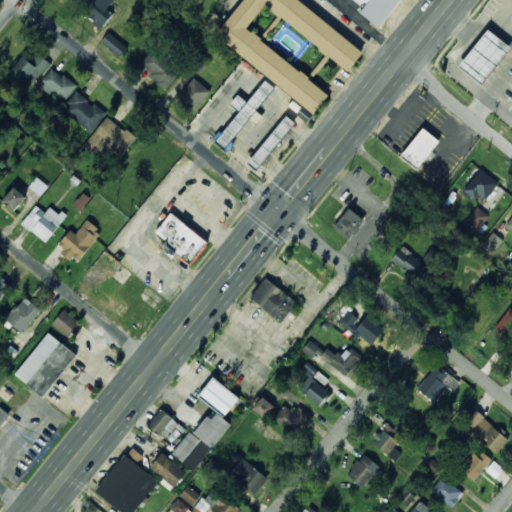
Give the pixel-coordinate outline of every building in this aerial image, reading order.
[(114,0),(87,0),(79,10),(102,29),(114,13),(108,9),(114,0)] [(365,50),(297,0),(244,0),(216,38),(316,113),(331,93),(246,30),(264,6),(350,70),(365,50)] [(353,0),(364,7),(360,13),(380,28),(400,0),(353,0)] [(482,85),(511,48),(489,29),(459,67),(482,85)] [(101,43),(120,58),(128,47),(108,33),(101,43)] [(139,66),(166,89),(181,73),(154,49),(139,66)] [(29,61),(23,56),(10,72),(30,88),(50,64),(37,52),(29,61)] [(77,86),(53,68),(40,86),(50,95),(53,91),(66,101),(77,86)] [(211,91),(194,78),(178,97),(195,111),(211,91)] [(239,111),(214,143),(227,153),(235,143),(233,141),(250,119),(256,124),(262,116),(256,111),(275,87),(265,80),(247,102),(238,95),(230,104),(239,111)] [(62,110),(91,133),(106,114),(77,91),(62,110)] [(98,147),(117,163),(136,138),(107,116),(84,146),(93,153),(98,147)] [(248,163),(257,171),(296,123),(286,116),(248,163)] [(416,169),(440,141),(424,128),(400,156),(416,169)] [(478,195),(486,201),(498,182),(479,169),(464,192),(475,200),(478,195)] [(29,187),(41,196),(48,186),(37,177),(29,187)] [(14,212),(27,198),(15,187),(2,201),(14,212)] [(74,206),(81,211),(90,198),(83,193),(74,206)] [(45,243),(66,218),(51,206),(45,213),(36,205),(22,223),(45,243)] [(489,216),(477,207),(465,222),(477,231),(489,216)] [(365,221),(350,208),(333,227),(349,240),(365,221)] [(209,241),(170,213),(156,233),(168,241),(164,247),(191,266),(209,241)] [(71,230),(57,246),(77,263),(102,233),(87,220),(76,234),(71,230)] [(492,254),(503,240),(493,232),(482,246),(492,254)] [(391,260),(419,281),(430,267),(402,246),(391,260)] [(0,298),(1,300),(11,286),(0,278),(0,298)] [(297,301),(265,278),(249,301),(281,323),(297,301)] [(22,333),(41,310),(25,296),(6,320),(22,333)] [(72,338),(81,322),(62,310),(52,326),(72,338)] [(362,322),(348,310),(339,321),(371,346),(385,328),(368,314),(362,322)] [(504,335),(511,325),(511,316),(508,312),(495,326),(504,335)] [(15,375),(43,397),(77,355),(48,332),(15,375)] [(302,351),(312,358),(319,347),(310,340),(302,351)] [(341,358),(329,347),(321,356),(345,377),(362,357),(350,346),(341,358)] [(329,380),(307,362),(301,370),(309,377),(299,390),(321,407),(332,393),(324,387),(329,380)] [(460,384),(438,365),(417,388),(434,403),(448,387),(453,392),(460,384)] [(198,396),(224,417),(239,398),(214,377),(198,396)] [(266,419),(275,406),(260,395),(251,408),(266,419)] [(298,408),(295,413),(283,406),(275,420),(302,436),(313,417),(298,408)] [(0,427),(10,414),(0,407),(0,427)] [(496,454),(509,440),(474,408),(461,423),(496,454)] [(166,428),(172,433),(179,424),(162,409),(148,425),(160,435),(166,428)] [(190,431),(172,455),(195,472),(231,424),(212,410),(193,434),(190,431)] [(371,443),(396,462),(402,453),(394,447),(398,442),(393,437),(397,431),(387,423),(371,443)] [(121,511),(134,511),(158,481),(136,464),(143,456),(131,447),(96,492),(121,511)] [(484,452),(479,457),(471,450),(457,464),(474,480),(493,461),(484,452)] [(187,473),(162,453),(150,467),(175,487),(187,473)] [(380,466),(363,453),(347,475),(364,487),(380,466)] [(255,495),(268,478),(239,455),(226,471),(255,495)] [(427,467),(437,473),(441,466),(432,460),(427,467)] [(485,471),(496,478),(503,468),(493,461),(485,471)] [(464,492),(441,477),(431,492),(454,507),(464,492)] [(193,506),(202,496),(189,486),(181,496),(193,506)] [(239,511),(242,509),(211,488),(199,506),(208,511),(209,511),(239,511)] [(170,509),(174,511),(186,511),(190,507),(178,498),(170,509)] [(433,511),(419,501),(411,511),(433,511)]
